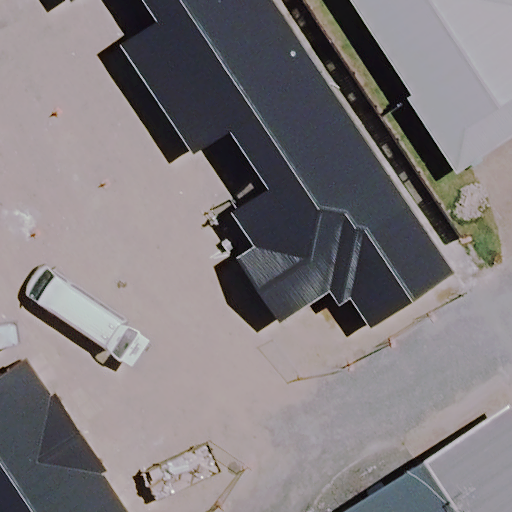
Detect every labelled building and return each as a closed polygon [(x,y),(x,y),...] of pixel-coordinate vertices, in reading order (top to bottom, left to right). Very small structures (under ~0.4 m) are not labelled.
[(511,0),(352,0),(461,171),(511,138),(511,0)] [(177,116),(51,34),(0,113),(0,196),(16,207),(0,231),(0,292),(65,335),(74,320),(179,388),(256,268),(131,187),(177,116)] [(340,117),(238,48),(195,111),(298,180),(340,117)] [(432,261),(382,180),(331,211),(381,293),(432,261)] [(511,511),(511,408),(352,511),(511,511)] [(186,511),(132,431),(43,491),(26,466),(0,483),(0,511),(186,511)]
